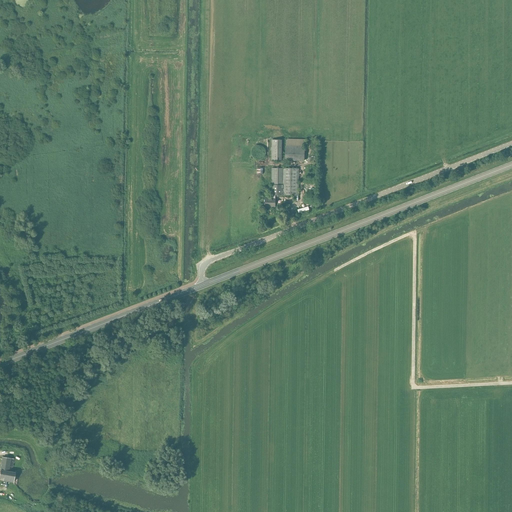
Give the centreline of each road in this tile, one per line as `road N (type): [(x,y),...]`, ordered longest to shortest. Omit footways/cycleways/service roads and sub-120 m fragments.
road 1 (unclassified): [(202,285),(205,262),(511,142)]
road 2 (primary): [(511,165),(202,285)]
road 3 (primary): [(202,285),(0,363)]
